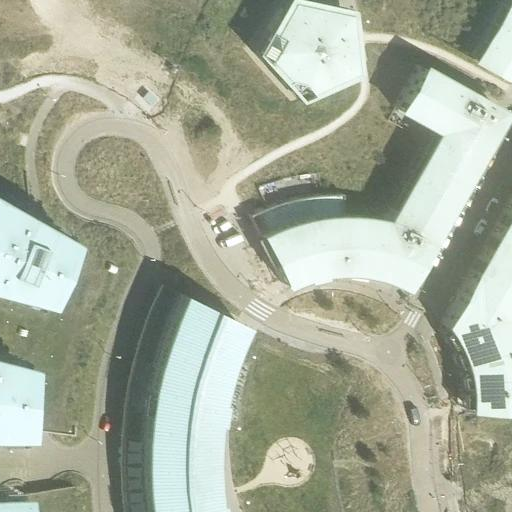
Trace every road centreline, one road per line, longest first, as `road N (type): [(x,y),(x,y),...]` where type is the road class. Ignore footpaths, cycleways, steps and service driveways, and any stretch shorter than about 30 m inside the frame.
road 1 (residential): [(381,361),(282,323),(231,292),(197,253),(148,137),(117,125),(77,136),(63,160),(74,198),(128,219),(150,247),(102,413),(104,511)]
road 2 (residential): [(381,361),(511,136)]
road 3 (residential): [(433,511),(409,393),(381,361)]
